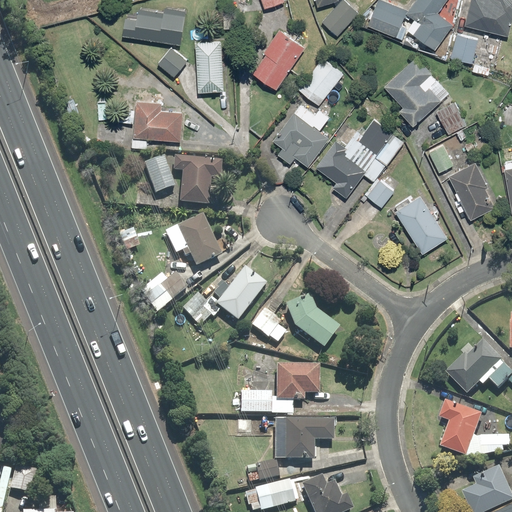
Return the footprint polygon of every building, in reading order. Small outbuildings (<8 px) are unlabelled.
[(348,0),(341,0),(323,18),(338,34),(360,12),(348,0)] [(409,7),(391,0),(379,0),(371,23),(398,34),(409,7)] [(422,22),(415,31),(436,48),(455,24),(439,11),(448,0),(416,0),(408,11),(422,22)] [(511,25),(511,0),(472,0),(467,23),(510,34),(511,25)] [(139,16),(126,14),(124,33),(184,41),(188,7),(168,5),(167,10),(140,7),(139,16)] [(284,27),(256,70),(280,86),(308,43),(284,27)] [(481,36),(458,30),(451,55),(474,62),(481,36)] [(224,37),(197,39),(200,90),(227,89),(224,37)] [(173,43),(158,61),(176,75),(190,57),(173,43)] [(415,123),(451,91),(434,72),(435,71),(420,53),(386,82),(406,105),(402,108),(415,123)] [(326,56),(301,87),(320,102),(345,72),(326,56)] [(124,61),(113,60),(111,86),(149,89),(149,78),(123,76),(124,61)] [(97,68),(95,67),(94,67),(92,68),(91,68),(89,69),(88,70),(87,71),(86,72),(86,74),(85,75),(85,77),(86,78),(86,80),(87,81),(88,82),(89,83),(90,84),(92,85),(93,85),(95,85),(96,85),(98,84),(99,83),(100,83),(101,81),(102,80),(103,79),(103,77),(103,75),(103,74),(102,72),(102,71),(101,70),(99,69),(98,68),(97,68)] [(141,90),(141,99),(138,99),(136,135),(184,138),(186,110),(162,108),(162,100),(157,100),(157,91),(141,90)] [(456,99),(437,110),(450,133),(469,123),(456,99)] [(316,112),(303,103),(276,141),(284,147),(280,151),(294,161),(299,155),(310,163),(332,134),(322,127),(332,115),(320,106),(316,112)] [(340,136),(318,164),(338,180),(334,185),(348,196),(367,173),(375,179),(406,139),(376,116),(364,133),(359,129),(349,143),(340,136)] [(129,129),(118,128),(117,145),(127,146),(129,129)] [(446,141),(428,149),(438,171),(456,163),(446,141)] [(182,200),(210,202),(212,177),(225,177),(226,159),(176,155),(175,170),(184,171),(182,200)] [(165,157),(145,165),(157,194),(177,186),(165,157)] [(478,160),(451,173),(471,217),(499,204),(478,160)] [(366,211),(374,218),(397,191),(382,178),(368,194),(375,200),(366,211)] [(423,193),(398,209),(424,251),(450,235),(423,193)] [(196,265),(224,253),(207,214),(168,231),(177,253),(189,248),(196,265)] [(247,265),(218,302),(212,297),(205,307),(193,298),(182,313),(197,324),(193,329),(206,338),(226,312),(238,321),(269,281),(247,265)] [(177,271),(146,298),(159,313),(190,286),(177,271)] [(286,305),(297,326),(326,347),(341,326),(321,312),(312,293),(286,305)] [(270,336),(279,343),(287,332),(279,326),(283,322),(266,309),(253,325),(269,338),(270,336)] [(486,385),(493,378),(501,387),(510,378),(511,380),(511,365),(488,339),(471,355),(468,352),(449,370),(469,392),(482,380),(486,385)] [(305,393),(322,393),(323,364),(279,362),(278,399),(274,399),(274,391),(243,390),(242,411),(295,412),(296,400),(305,400),(305,393)] [(447,402),(442,417),(453,420),(444,446),(470,454),(484,414),(447,402)] [(316,440),(337,441),(338,419),(286,418),(285,459),(316,459),(316,440)] [(282,476),(278,459),(246,468),(250,482),(260,479),(261,482),(282,476)] [(478,484),(463,490),(472,511),(486,511),(511,501),(511,486),(504,467),(476,479),(478,484)] [(328,485),(324,475),(303,484),(314,511),(350,511),(355,510),(348,493),(343,495),(337,482),(328,485)] [(297,503),(292,481),(245,492),(248,505),(251,504),(253,511),(261,509),(261,511),(297,503)] [(41,511),(25,510),(24,511),(57,511),(57,498),(41,498),(41,511)]
